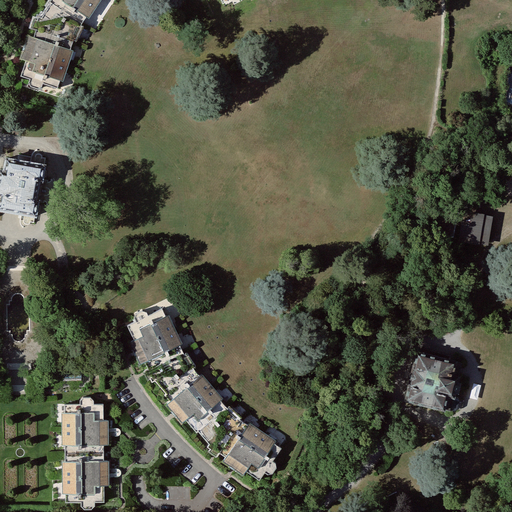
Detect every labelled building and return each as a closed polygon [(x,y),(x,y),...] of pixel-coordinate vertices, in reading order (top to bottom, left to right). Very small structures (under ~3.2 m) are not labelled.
[(50,0),(50,1),(51,2),(81,24),(86,16),(89,17),(99,0),(50,0)] [(83,25),(81,24),(51,2),(42,16),(39,16),(37,19),(34,18),(32,27),(36,28),(33,36),(45,39),(70,48),(73,39),(76,40),(83,25)] [(63,80),(73,49),(70,48),(45,39),(33,36),(29,35),(21,58),(26,60),(21,75),(30,78),(29,82),(31,86),(38,88),(42,85),(43,82),(58,88),(60,80),(63,80)] [(0,210),(36,216),(45,163),(5,156),(3,169),(0,168),(0,210)] [(458,213),(440,210),(436,235),(454,237),(458,213)] [(486,214),(466,210),(459,241),(479,245),(486,214)] [(145,362),(149,370),(185,354),(180,346),(183,345),(169,315),(166,316),(163,309),(149,316),(147,312),(143,311),(137,314),(135,318),(137,322),(128,326),(135,341),(132,342),(142,364),(145,362)] [(166,396),(171,402),(201,376),(195,369),(197,367),(188,352),(185,354),(149,370),(145,372),(149,380),(151,379),(153,383),(157,381),(167,394),(166,396)] [(461,364),(418,353),(406,403),(446,413),(449,401),(456,403),(462,379),(457,378),(461,364)] [(198,434),(200,432),(228,407),(223,402),(225,399),(203,375),(201,376),(171,402),(168,404),(184,424),(187,421),(198,434)] [(64,441),(64,449),(102,449),(101,441),(106,441),(105,416),(102,416),(102,400),(92,400),(92,396),(88,393),(82,393),(78,397),(78,401),(63,401),(63,409),(60,409),(60,441),(64,441)] [(221,453),(227,458),(249,426),(241,420),(243,418),(231,407),(228,407),(200,432),(211,445),(209,448),(211,450),(211,452),(218,457),(221,453)] [(251,424),(249,426),(227,458),(226,461),(246,475),(249,472),(262,481),(267,474),(270,475),(274,475),(278,469),(278,465),(274,463),(283,449),(275,444),(277,441),(251,424)] [(102,457),(102,449),(64,449),(64,458),(61,458),(61,490),(64,490),(63,498),(79,498),(79,502),(82,505),(89,505),(92,502),(93,498),(102,498),(102,482),(107,482),(106,457),(102,457)]
